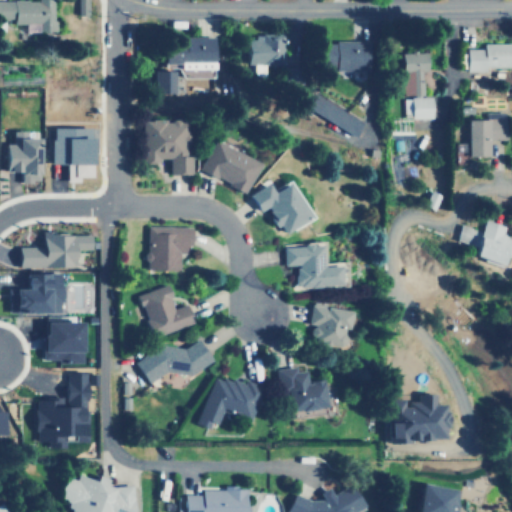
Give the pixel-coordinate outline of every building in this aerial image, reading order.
[(0,0),(0,19),(11,19),(11,23),(23,23),(23,30),(51,30),(51,0),(0,0)] [(87,0),(76,0),(76,15),(87,15),(87,0)] [(282,34),(245,35),(245,64),(282,63),(282,34)] [(161,62),(176,62),(176,68),(211,67),(211,36),(161,37),(161,62)] [(368,69),(368,41),(317,41),(317,66),(334,65),(334,69),(368,69)] [(465,70),(484,70),(484,66),(510,66),(510,42),(481,42),(481,47),(465,47),(465,70)] [(425,51),(400,52),(401,95),(422,94),(421,70),(426,70),(425,51)] [(152,91),(172,92),(172,70),(152,69),(152,91)] [(363,119),(314,93),(305,109),(354,135),(363,119)] [(430,117),(430,96),(402,97),(403,118),(430,117)] [(465,117),(465,155),(486,155),(486,138),(503,138),(503,118),(465,117)] [(188,173),(187,118),(138,119),(139,162),(156,162),(156,157),(167,157),(167,173),(188,173)] [(87,126),(48,126),(47,163),(62,163),(62,180),(75,180),(75,175),(86,175),(87,126)] [(34,136),(23,136),(23,129),(8,129),(9,142),(0,142),(1,170),(17,170),(17,180),(35,180),(34,136)] [(256,160),(211,139),(196,169),(242,191),(256,160)] [(245,193),(255,211),(261,207),(272,225),(275,223),(280,232),(305,217),(284,181),(269,190),(264,182),(245,193)] [(500,264),(502,255),(507,257),(511,238),(500,234),(502,225),(482,219),(479,229),(458,223),(454,239),(473,245),(470,255),(500,264)] [(178,269),(179,252),(187,252),(187,226),(145,225),(143,268),(178,269)] [(70,265),(70,248),(87,248),(87,232),(38,233),(38,246),(14,246),(15,266),(70,265)] [(319,265),(319,243),(281,244),(281,264),(293,264),(294,286),(338,285),(337,265),(319,265)] [(56,311),(57,272),(22,271),(22,287),(10,286),(9,310),(56,311)] [(135,293),(150,337),(190,322),(183,303),(172,307),(164,283),(135,293)] [(348,310),(309,302),(305,323),(311,324),(308,341),(341,347),(348,310)] [(39,360),(78,361),(78,321),(39,320),(39,360)] [(162,341),(132,361),(148,385),(179,364),(187,374),(209,359),(194,336),(170,352),(162,341)] [(273,368),(276,393),(285,392),(287,410),(324,406),(320,378),(305,380),(303,369),(294,370),(294,366),(273,368)] [(85,434),(84,372),(62,372),(62,397),(31,397),(31,440),(44,440),(44,446),(61,446),(61,434),(85,434)] [(194,422),(207,427),(209,421),(216,423),(221,408),(249,418),(259,388),(212,372),(194,422)] [(385,440),(443,439),(443,403),(432,403),(432,392),(415,393),(415,400),(404,400),(404,398),(385,398),(385,440)] [(128,511),(130,508),(130,484),(107,485),(106,477),(96,473),(94,479),(77,473),(75,479),(65,475),(62,475),(56,490),(56,498),(66,501),(66,511),(128,511)] [(412,511),(448,511),(451,501),(450,501),(452,488),(418,482),(412,511)] [(243,511),(244,486),(221,486),(221,489),(199,488),(199,494),(182,493),(181,511),(243,511)] [(353,511),(353,488),(317,490),(317,499),(306,499),(290,493),(282,511),(353,511)] [(9,511),(4,501),(0,503),(0,511),(9,511)]
